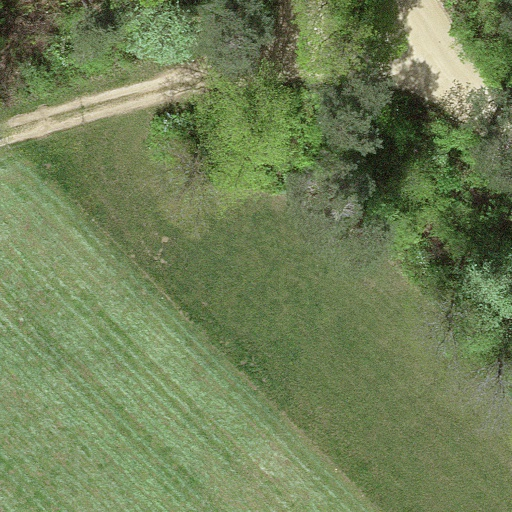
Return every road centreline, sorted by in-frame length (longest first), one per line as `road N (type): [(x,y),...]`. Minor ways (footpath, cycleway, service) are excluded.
road 1 (track): [(470,99),(311,64),(218,74),(0,128)]
road 2 (track): [(511,135),(470,99),(406,0)]
